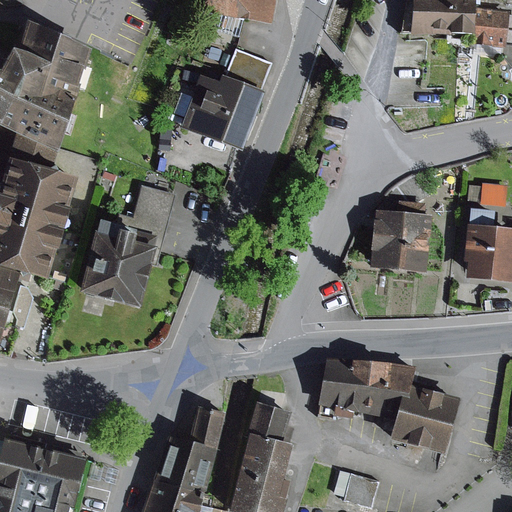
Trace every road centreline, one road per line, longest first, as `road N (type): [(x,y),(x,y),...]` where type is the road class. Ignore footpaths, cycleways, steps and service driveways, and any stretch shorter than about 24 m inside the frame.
road 1 (tertiary): [(315,0),(307,43),(174,378)]
road 2 (residential): [(301,348),(304,307),(338,218),(392,160)]
road 3 (tertiary): [(511,336),(301,348)]
road 4 (tertiary): [(0,377),(87,386),(174,378)]
road 5 (residential): [(125,511),(174,378)]
road 6 (tertiary): [(301,348),(174,378)]
road 7 (unclassified): [(392,160),(511,132)]
